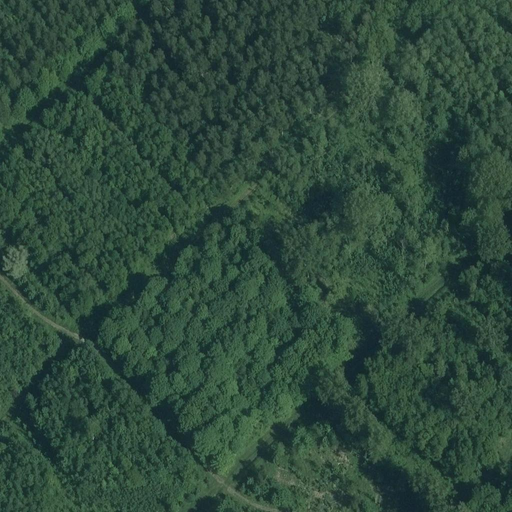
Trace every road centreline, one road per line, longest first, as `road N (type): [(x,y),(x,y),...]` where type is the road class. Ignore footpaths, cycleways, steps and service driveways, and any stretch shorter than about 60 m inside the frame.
road 1 (track): [(462,0),(79,354)]
road 2 (track): [(0,274),(175,450),(259,511)]
